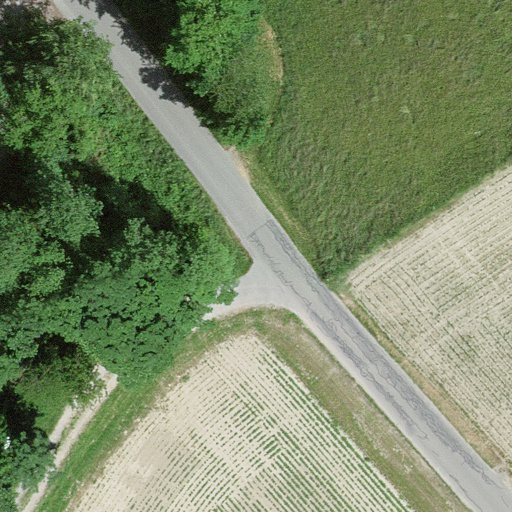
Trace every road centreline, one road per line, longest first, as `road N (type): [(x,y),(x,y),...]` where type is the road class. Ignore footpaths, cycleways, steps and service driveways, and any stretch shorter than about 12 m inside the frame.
road 1 (tertiary): [(87,0),(279,257),(505,511)]
road 2 (track): [(18,511),(79,416),(127,360),(279,257)]
